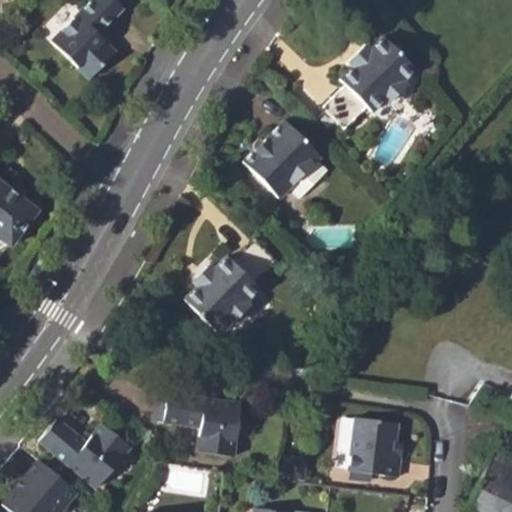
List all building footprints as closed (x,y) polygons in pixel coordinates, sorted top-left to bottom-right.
[(90,0),(49,42),(87,79),(113,52),(96,35),(122,9),(113,0),(90,0)] [(403,86),(399,82),(413,69),(380,37),(367,50),(350,67),(337,80),(343,84),(320,107),(341,129),(364,107),(369,112),(382,98),(386,102),(403,86)] [(346,62),(350,67),(367,50),(363,46),(346,62)] [(241,162),(277,199),(319,158),(283,121),(241,162)] [(0,239),(9,247),(36,211),(0,184),(0,239)] [(181,300),(214,333),(227,319),(231,323),(247,306),(244,303),(257,289),(251,284),(274,262),(252,240),(229,263),(225,258),(211,272),(194,288),(181,300)] [(48,259),(41,255),(31,270),(38,275),(48,259)] [(190,284),(194,288),(211,272),(207,267),(190,284)] [(155,391),(152,419),(199,425),(196,450),(233,455),(240,402),(166,392),(155,391)] [(354,417),(347,471),(397,477),(400,457),(393,456),(394,443),(397,423),(354,417)] [(37,441),(95,488),(129,446),(100,422),(84,442),(55,419),(37,441)] [(393,456),(400,457),(402,444),(394,443),(393,456)] [(462,511),(511,511),(511,460),(493,451),(462,511)] [(278,453),(275,477),(297,480),(300,456),(278,453)] [(1,505),(10,511),(59,511),(76,492),(37,460),(1,505)]
